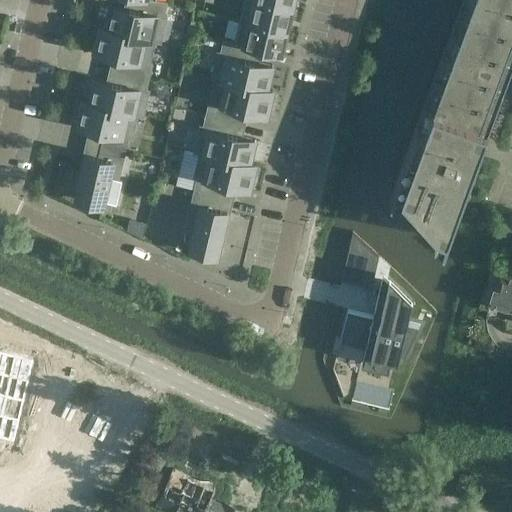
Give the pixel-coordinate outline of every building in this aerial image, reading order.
[(166,2),(155,0),(140,0),(138,9),(112,3),(106,26),(106,27),(154,39),(154,40),(160,42),(166,16),(163,15),(166,2)] [(286,30),(291,8),(257,0),(243,0),(239,19),(286,30)] [(511,0),(463,0),(461,7),(460,7),(460,8),(456,19),(456,20),(452,31),(452,30),(451,32),(452,32),(448,42),(447,42),(447,43),(447,44),(443,54),(442,56),(443,56),(439,67),(438,66),(438,68),(434,78),(433,79),(434,80),(430,90),(429,90),(429,91),(426,102),(425,102),(425,103),(421,114),(420,115),(421,115),(417,126),(416,126),(416,127),(412,138),(412,137),(411,139),(412,139),(408,149),(407,150),(408,151),(404,161),(403,161),(403,162),(399,173),(398,174),(399,174),(395,185),(394,185),(394,187),(392,193),(391,193),(391,194),(392,195),(396,186),(405,189),(404,191),(437,227),(446,231),(443,240),(445,241),(476,154),(475,154),(476,150),(478,150),(478,149),(477,149),(481,137),(483,138),(483,137),(481,136),(485,125),(487,126),(487,125),(486,124),(490,114),(491,114),(492,113),(490,112),(494,102),(496,102),(497,100),(495,99),(502,80),(504,81),(504,80),(505,78),(503,77),(508,66),(509,66),(510,65),(508,65),(511,54),(511,0)] [(197,33),(200,22),(191,19),(188,31),(197,33)] [(281,53),(286,30),(239,19),(234,42),(248,45),(248,46),(281,53)] [(149,63),(154,40),(154,39),(106,27),(106,26),(100,25),(94,51),(127,58),(124,71),(148,76),(151,63),(149,63)] [(245,58),(248,46),(248,45),(234,42),(224,39),(221,52),(217,51),(211,77),(227,81),(227,79),(266,89),(266,87),(272,64),(245,58)] [(145,89),(148,76),(124,71),(121,83),(94,77),(89,100),(89,101),(137,113),(137,114),(142,116),(149,90),(145,89)] [(272,89),(266,87),(266,89),(227,79),(227,81),(222,104),(209,101),(206,114),(231,120),(234,107),(266,115),(272,89)] [(131,137),(137,114),(137,113),(89,101),(89,100),(83,98),(77,125),(103,131),(100,143),(125,149),(128,137),(131,137)] [(228,132),(231,120),(206,114),(203,126),(200,125),(194,152),(200,153),(200,151),(249,163),(249,161),(254,138),(228,132)] [(118,178),(125,149),(100,143),(97,156),(87,153),(76,198),(102,204),(109,175),(118,178)] [(255,163),(249,161),(249,163),(200,151),(200,153),(194,176),(197,177),(195,189),(220,195),(223,183),(249,189),(255,163)] [(217,208),(220,195),(195,189),(185,230),(194,232),(191,248),(217,254),(227,210),(217,208)] [(127,230),(142,237),(145,224),(130,220),(127,230)] [(352,231),(346,258),(371,263),(373,251),(352,231)] [(487,310),(511,318),(511,276),(499,272),(487,310)] [(406,322),(411,300),(388,279),(387,283),(381,277),(373,314),(348,308),(341,337),(366,343),(363,356),(389,362),(392,349),(405,352),(416,329),(418,325),(406,322)] [(0,373),(16,378),(21,356),(0,351),(0,373)] [(0,394),(12,397),(16,378),(0,373),(0,394)] [(0,415),(7,417),(12,397),(0,394),(0,415)] [(209,498),(214,486),(174,468),(159,501),(183,511),(203,511),(204,510),(207,511),(241,511),(243,510),(226,502),(224,505),(209,498)]
